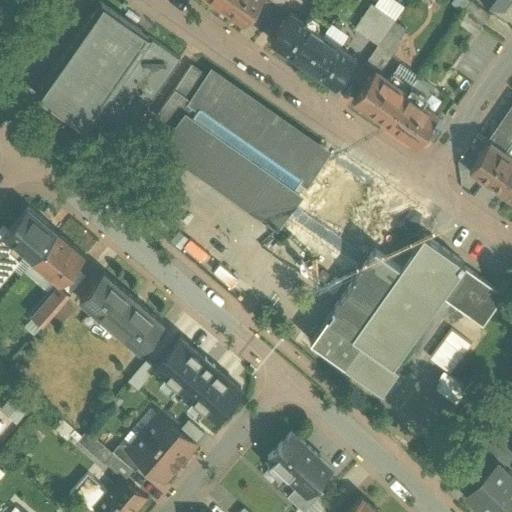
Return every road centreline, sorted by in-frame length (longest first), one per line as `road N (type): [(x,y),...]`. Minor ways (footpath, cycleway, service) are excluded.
road 1 (residential): [(285,378),(23,152)]
road 2 (residential): [(179,0),(432,177)]
road 3 (residential): [(431,511),(285,378)]
road 4 (residential): [(285,378),(171,511)]
road 5 (residential): [(511,53),(432,177)]
